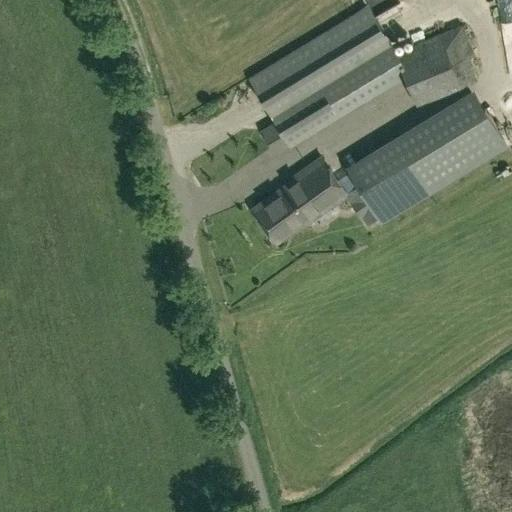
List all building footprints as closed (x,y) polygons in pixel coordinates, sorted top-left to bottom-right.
[(369,6),(252,77),(292,143),(406,75),(411,87),(411,88),(417,104),(478,80),(468,57),(475,54),(472,47),(479,44),(474,33),(468,35),(463,24),(396,51),(369,6)] [(471,63),(498,104),(511,95),(511,65),(499,45),(471,63)] [(382,218),(502,144),(481,109),(404,156),(395,141),(380,150),(379,149),(348,168),(382,218)] [(282,187),(305,220),(306,220),(307,221),(345,194),(319,158),(281,185),(282,187)] [(276,241),(305,220),(282,187),(253,208),(276,241)]
